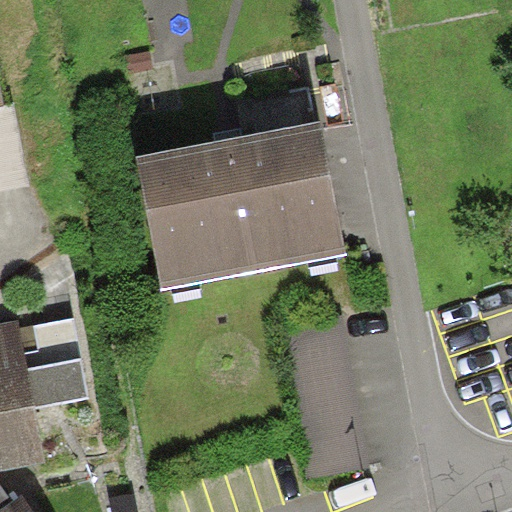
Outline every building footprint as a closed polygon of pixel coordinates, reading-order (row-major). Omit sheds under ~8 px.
[(317,120),(129,163),(157,288),(346,245),(317,120)] [(0,472),(31,468),(22,409),(17,373),(10,322),(0,323),(0,472)] [(336,323),(274,334),(301,486),(363,475),(336,323)] [(17,373),(22,409),(74,399),(69,362),(17,373)] [(21,511),(10,496),(0,502),(0,511),(21,511)]
